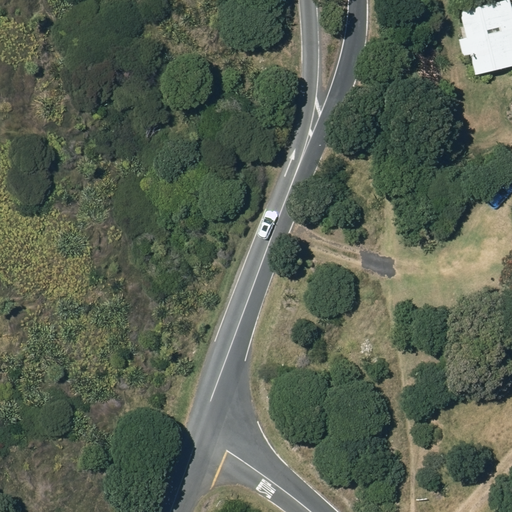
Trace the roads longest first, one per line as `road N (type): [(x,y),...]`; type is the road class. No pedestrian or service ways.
road 1 (residential): [(307,142),(201,432)]
road 2 (residential): [(358,0),(352,58),(334,105),(307,142)]
road 3 (residential): [(307,142),(310,0)]
road 4 (residential): [(201,432),(311,511)]
